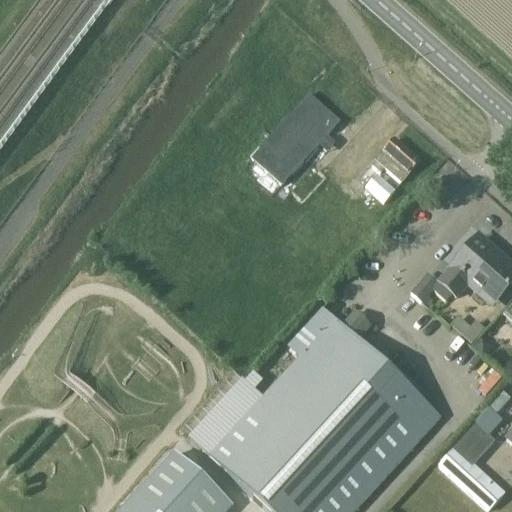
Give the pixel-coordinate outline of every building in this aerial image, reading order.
[(309,96),(251,160),(281,186),(338,122),(309,96)] [(396,144),(376,166),(400,188),(420,166),(396,144)] [(378,174),(365,188),(384,205),(396,191),(378,174)] [(506,293),(511,286),(511,268),(502,260),(499,263),(475,242),(452,268),(453,269),(439,285),(456,300),(470,284),(490,302),(502,289),(506,293)] [(511,307),(502,318),(511,327),(511,307)] [(360,339),(371,327),(356,312),(344,324),(360,339)] [(334,323),(208,460),(264,511),(365,511),(445,426),(334,323)] [(243,383),(196,433),(213,449),(260,399),(243,383)] [(488,511),(489,511),(506,493),(475,464),(497,440),(478,422),(438,465),(488,511)] [(173,457),(122,511),(221,511),(227,506),(173,457)]
